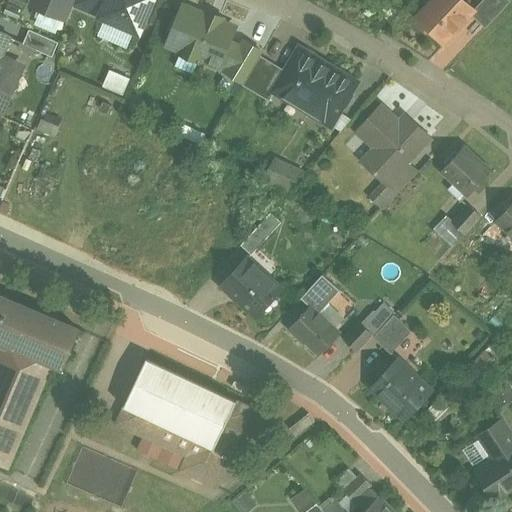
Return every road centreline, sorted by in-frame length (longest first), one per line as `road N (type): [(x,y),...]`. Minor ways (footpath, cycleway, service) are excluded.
road 1 (residential): [(0,239),(85,272),(350,414),(446,511)]
road 2 (residential): [(285,0),(403,60),(511,136)]
